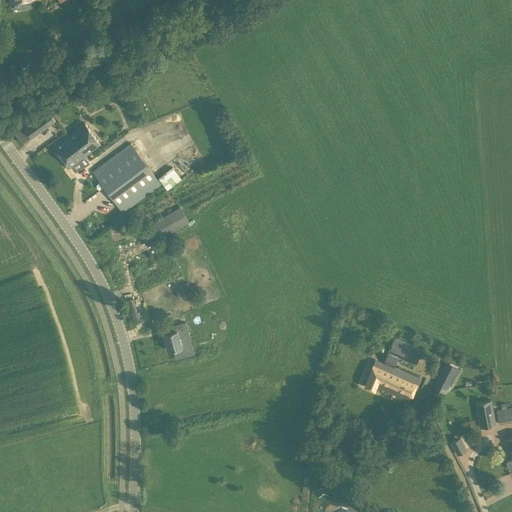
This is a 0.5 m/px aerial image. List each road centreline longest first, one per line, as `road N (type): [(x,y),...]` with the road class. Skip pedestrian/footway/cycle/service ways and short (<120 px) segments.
road 1 (tertiary): [(133,511),(135,434),(120,330),(78,242),(0,135)]
road 2 (unknown): [(479,511),(427,399)]
